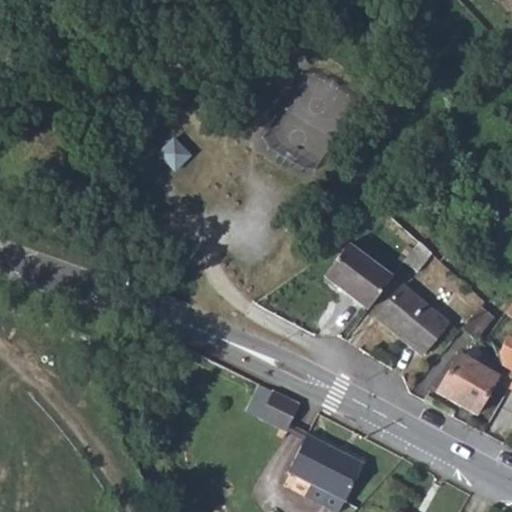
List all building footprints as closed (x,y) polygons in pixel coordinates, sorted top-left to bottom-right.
[(175,172),(191,156),(173,138),(156,154),(175,172)] [(415,274),(430,255),(418,243),(403,263),(415,274)] [(322,275),(323,276),(348,245),(347,244),(322,275)] [(323,276),(367,309),(391,277),(348,245),(323,276)] [(420,354),(445,325),(402,286),(376,316),(420,354)] [(493,322),(480,310),(461,332),(474,343),(493,322)] [(511,340),(505,338),(497,354),(505,369),(511,373),(511,379),(507,388),(511,390),(511,340)] [(456,356),(435,391),(475,415),(497,379),(467,361),(469,357),(460,353),(458,356),(456,356)] [(297,418),(270,405),(257,433),(284,445),(297,418)] [(331,511),(340,511),(358,479),(302,450),(283,486),(306,499),(331,511)] [(301,509),(306,511),(331,511),(306,499),(301,509)]
